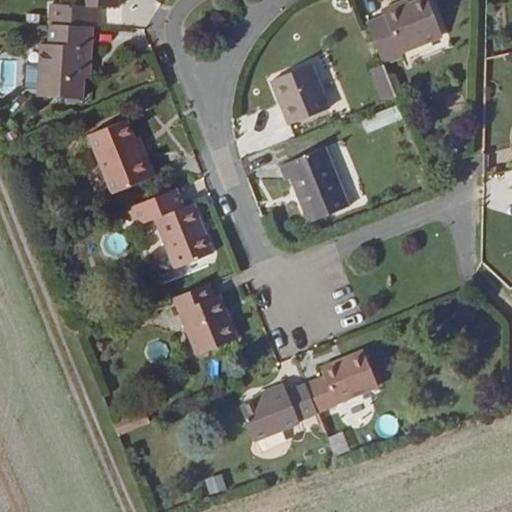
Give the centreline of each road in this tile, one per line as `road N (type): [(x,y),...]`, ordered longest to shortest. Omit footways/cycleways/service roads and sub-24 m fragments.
road 1 (unclassified): [(451,207),(267,279),(190,70),(235,0)]
road 2 (track): [(0,194),(128,511)]
